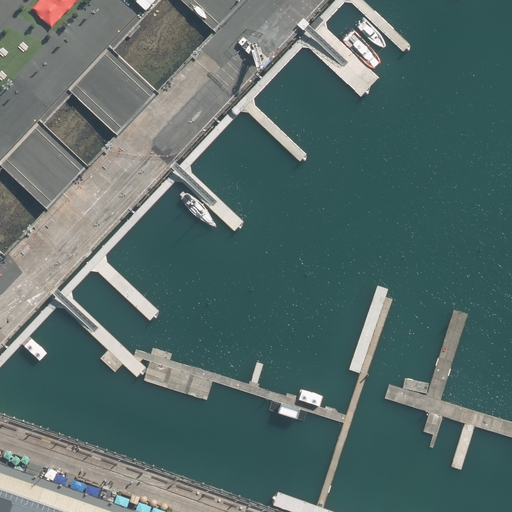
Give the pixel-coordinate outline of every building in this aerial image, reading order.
[(0,0),(0,11),(6,12),(8,11),(10,10),(12,9),(13,7),(15,5),(15,3),(16,1),(16,0),(0,0)] [(26,41),(28,42),(39,42),(41,41),(43,40),(44,39),(46,37),(47,35),(48,33),(48,31),(48,29),(48,26),(47,24),(46,22),(45,20),(44,19),(42,17),(40,16),(38,15),(36,15),(34,15),(31,15),(29,16),(27,17),(25,18),(24,19),(22,21),(21,23),(21,25),(20,27),(20,30),(20,32),(21,34),(22,36),(23,38),(25,39),(26,41)] [(0,73),(5,74),(7,74),(10,73),(12,72),(14,71),(15,69),(17,67),(18,65),(18,63),(18,60),(18,58),(18,56),(17,53),(15,51),(14,50),(12,48),(10,47),(8,46),(5,46),(3,46),(1,47),(0,46),(0,73)] [(244,96),(231,109),(237,116),(241,112),(239,109),(248,100),(244,96)] [(155,146),(130,123),(38,224),(63,247),(155,146)] [(143,511),(72,487),(0,462),(0,511),(143,511)]
